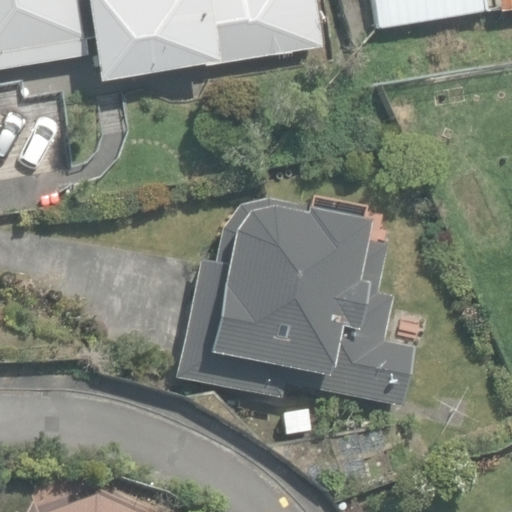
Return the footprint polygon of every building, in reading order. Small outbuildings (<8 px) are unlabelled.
[(0,0),(0,72),(89,58),(94,86),(319,49),(310,0),(0,0)] [(370,0),(375,31),(483,15),(480,0),(370,0)] [(511,0),(493,0),(496,15),(508,13),(511,12),(511,0)] [(282,386),(398,407),(408,350),(381,345),(390,299),(373,296),(382,250),(358,246),(362,225),(254,205),(244,207),(231,212),(224,226),(216,242),(211,269),(196,266),(174,380),(279,400),(282,386)] [(121,511),(91,498),(50,511),(121,511)]
